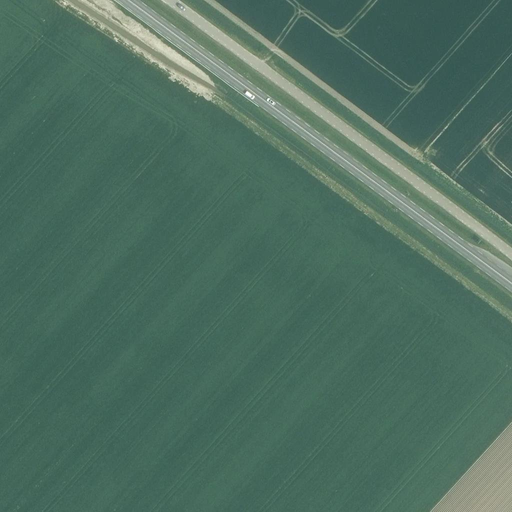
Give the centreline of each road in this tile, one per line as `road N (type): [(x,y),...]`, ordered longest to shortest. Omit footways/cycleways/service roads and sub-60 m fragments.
road 1 (primary): [(511,284),(125,0)]
road 2 (unclassified): [(511,254),(170,0)]
